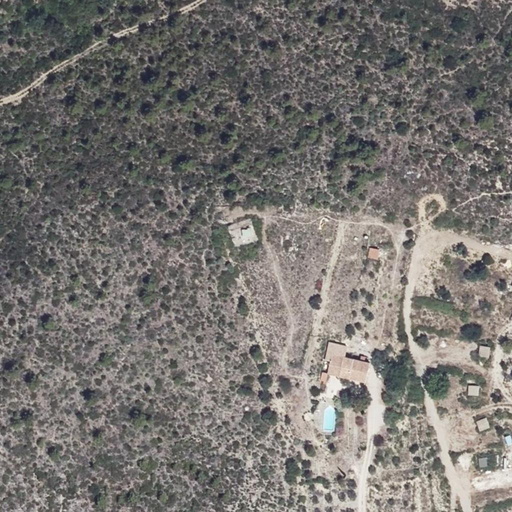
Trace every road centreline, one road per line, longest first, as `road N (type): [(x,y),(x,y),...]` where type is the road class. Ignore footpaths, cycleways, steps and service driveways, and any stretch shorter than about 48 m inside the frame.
road 1 (track): [(199,0),(0,100)]
road 2 (track): [(377,385),(364,511)]
